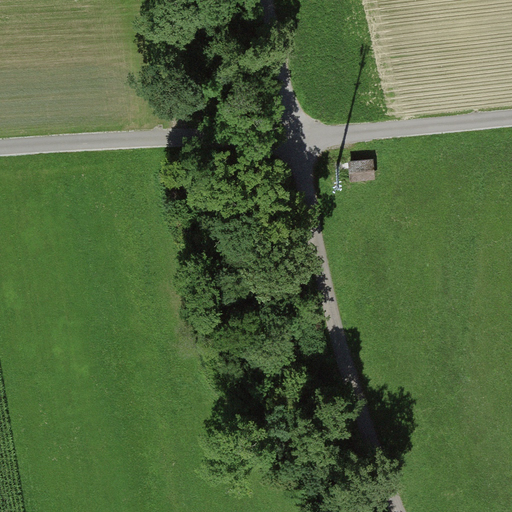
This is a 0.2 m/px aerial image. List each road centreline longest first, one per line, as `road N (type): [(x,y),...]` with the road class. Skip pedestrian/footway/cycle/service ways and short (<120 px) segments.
road 1 (track): [(511,118),(0,149)]
road 2 (track): [(396,511),(340,358),(295,136)]
road 3 (track): [(267,0),(295,136)]
road 4 (track): [(178,138),(172,0)]
